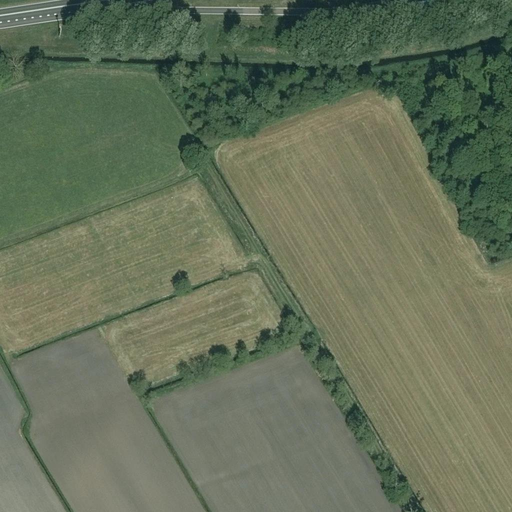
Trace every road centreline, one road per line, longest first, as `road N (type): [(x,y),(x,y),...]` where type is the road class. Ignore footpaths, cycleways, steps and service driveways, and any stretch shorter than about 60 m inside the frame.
road 1 (track): [(416,511),(207,171)]
road 2 (trunk): [(59,8),(323,12)]
